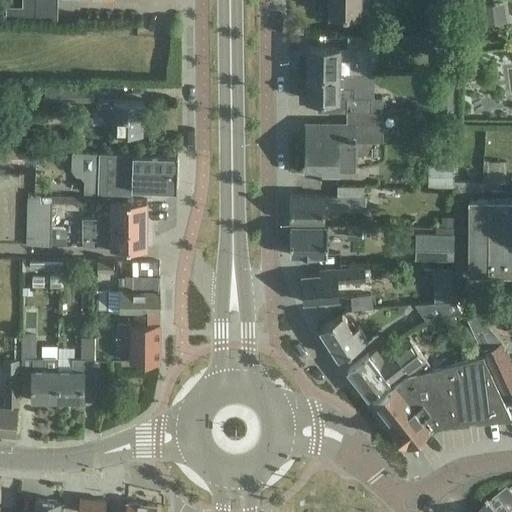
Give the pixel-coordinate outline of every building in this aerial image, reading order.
[(6,17),(35,19),(57,19),(57,0),(22,0),(23,6),(6,6),(6,8),(0,7),(0,15),(6,16),(6,17)] [(371,0),(331,0),(331,14),(368,15),(371,11),(371,0)] [(372,49),(371,34),(347,34),(347,47),(341,47),(308,47),(307,73),(353,74),(353,64),(353,59),(355,59),(354,50),(372,49)] [(453,74),(453,60),(442,60),(442,74),(453,74)] [(353,74),(307,73),(307,99),(340,99),(347,99),(346,111),(382,111),(382,97),(354,97),(354,89),(355,74),(353,74)] [(456,77),(438,77),(437,97),(455,97),(456,77)] [(44,101),(69,101),(93,101),(93,88),(70,87),(45,87),(44,101)] [(0,99),(11,100),(12,90),(0,88),(0,99)] [(143,101),(123,100),(97,100),(97,115),(113,116),(113,131),(123,131),(143,132),(143,101)] [(346,124),(323,123),(323,142),(306,142),(306,171),(354,171),(355,148),(355,141),(382,141),(382,111),(346,111),(346,124)] [(0,170),(12,171),(12,149),(0,149),(0,153),(0,170)] [(12,171),(24,171),(24,150),(12,149),(12,171)] [(37,150),(24,150),(24,171),(36,172),(37,150)] [(133,187),(149,187),(177,188),(178,154),(158,153),(73,151),(73,168),(78,174),(81,174),(87,180),(86,192),(133,193),(133,187)] [(453,187),(452,164),(428,164),(429,188),(453,187)] [(291,195),(290,221),(324,222),(324,206),(333,206),(333,209),(364,210),(364,186),(337,185),(337,196),(325,196),(325,195),(291,195)] [(27,208),(51,208),(51,204),(51,202),(86,202),(86,197),(60,197),(28,196),(27,208)] [(83,219),(83,245),(111,246),(111,247),(147,246),(147,199),(127,199),(111,199),(111,213),(99,213),(99,218),(83,218),(83,219)] [(511,199),(489,200),(469,199),(468,274),(488,274),(511,274),(511,199)] [(27,208),(27,220),(51,221),(51,208),(27,208)] [(27,220),(27,232),(50,233),(50,227),(51,221),(27,220)] [(328,226),(310,225),(290,225),(290,255),(327,256),(328,226)] [(348,237),(371,238),(371,225),(348,225),(348,237)] [(453,232),(453,226),(442,226),(435,226),(435,232),(415,231),(415,253),(398,252),(398,265),(422,265),(422,258),(453,259),(454,232),(453,232)] [(67,228),(50,227),(50,233),(50,244),(67,245),(67,228)] [(50,245),(50,244),(50,233),(27,232),(26,245),(50,245)] [(60,269),(60,260),(30,260),(30,268),(60,269)] [(138,275),(160,275),(160,261),(138,261),(138,275)] [(365,267),(340,269),(320,270),(320,274),(302,276),(304,302),(339,300),(338,282),(366,280),(365,267)] [(120,310),(135,310),(160,310),(160,275),(138,275),(133,275),(133,272),(118,272),(118,278),(125,278),(125,290),(108,290),(108,310),(120,310)] [(61,274),(50,274),(49,287),(60,287),(61,274)] [(33,275),(33,277),(28,277),(28,286),(32,286),(32,287),(43,287),(44,276),(33,275)] [(22,287),(22,295),(32,296),(32,288),(22,287)] [(372,295),(350,296),(351,309),(372,308),(372,295)] [(427,322),(461,311),(454,300),(415,303),(427,322)] [(117,343),(130,343),(130,361),(161,361),(160,310),(135,310),(135,322),(117,322),(117,343)] [(339,315),(337,316),(320,327),(339,357),(368,339),(359,324),(355,326),(351,319),(345,324),(339,315)] [(32,398),(58,398),(58,357),(36,357),(36,335),(22,335),(22,357),(33,357),(33,369),(32,369),(32,398)] [(84,398),(84,378),(84,369),(84,357),(95,358),(95,336),(81,335),(81,357),(58,357),(58,398),(84,398)] [(405,368),(411,375),(433,369),(421,355),(409,340),(385,359),(376,347),(348,370),(368,397),(405,368)] [(511,365),(501,341),(483,350),(503,392),(511,387),(511,365)] [(408,375),(373,403),(407,447),(436,425),(511,416),(483,355),(433,369),(411,375),(408,375)] [(3,358),(3,371),(19,371),(19,358),(3,358)] [(0,432),(16,434),(18,414),(18,411),(19,386),(5,385),(4,406),(0,406),(0,432)] [(511,511),(511,500),(506,494),(491,506),(496,511),(495,511),(511,511)] [(105,511),(106,500),(80,498),(78,511),(105,511)] [(34,511),(59,511),(61,501),(36,499),(34,511)] [(156,511),(157,505),(127,502),(125,511),(156,511)]
